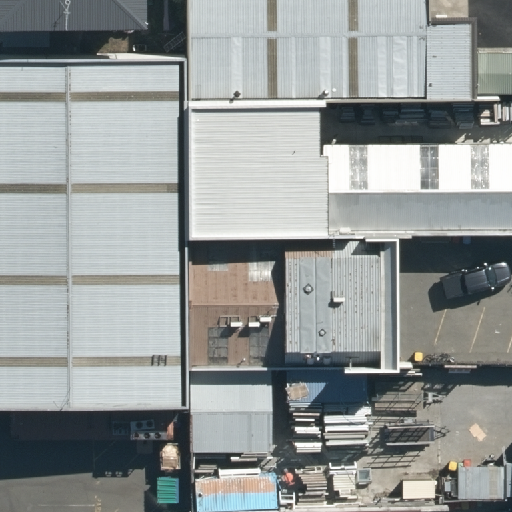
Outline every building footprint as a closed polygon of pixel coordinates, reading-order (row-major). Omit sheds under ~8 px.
[(0,0),(0,26),(138,25),(138,0),(0,0)] [(418,0),(180,0),(181,69),(181,116),(313,117),(471,114),(470,37),(419,38),(418,0)] [(0,70),(0,424),(182,423),(182,394),(182,250),(181,116),(181,69),(0,70)] [(511,154),(313,157),(313,117),(181,116),(182,250),(382,248),(511,245),(511,154)] [(384,393),(382,248),(182,250),(182,394),(384,393)]
